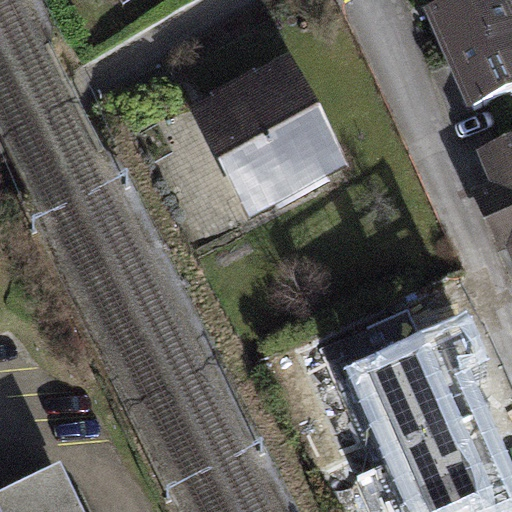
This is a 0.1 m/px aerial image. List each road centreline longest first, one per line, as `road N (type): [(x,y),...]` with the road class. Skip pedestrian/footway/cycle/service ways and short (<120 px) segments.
road 1 (residential): [(511,341),(356,0)]
road 2 (residential): [(233,0),(0,140)]
